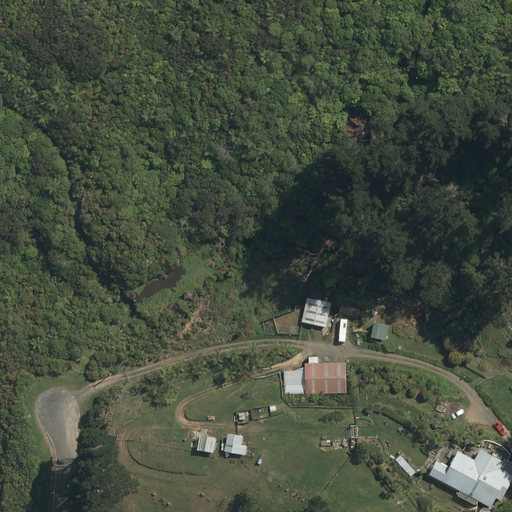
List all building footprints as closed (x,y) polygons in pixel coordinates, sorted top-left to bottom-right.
[(302,322),(325,327),(331,303),(307,298),(302,322)] [(364,302),(341,300),(339,316),(345,316),(343,337),(351,337),(353,318),(363,319),(364,302)] [(386,340),(389,325),(374,323),(371,337),(386,340)] [(304,362),(305,394),(347,393),(347,361),(304,362)] [(246,455),(247,447),(242,446),(243,436),(228,433),(225,451),(246,455)] [(221,440),(206,438),(203,458),(218,460),(221,440)] [(430,475),(490,508),(495,499),(500,502),(511,479),(511,474),(501,468),(504,462),(481,450),(476,459),(459,450),(449,467),(437,461),(430,475)] [(399,455),(395,459),(410,476),(415,472),(399,455)] [(511,463),(507,460),(503,468),(511,473),(511,463)]
